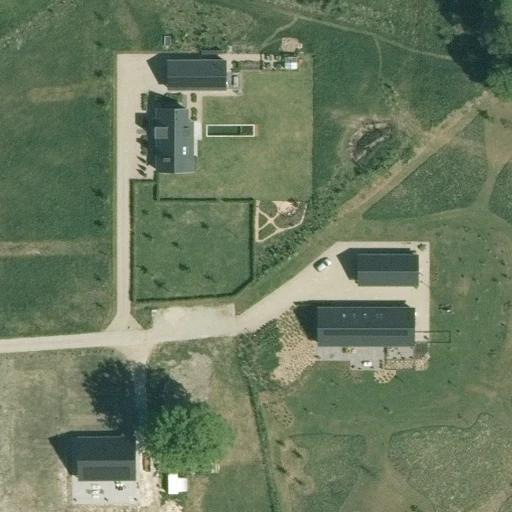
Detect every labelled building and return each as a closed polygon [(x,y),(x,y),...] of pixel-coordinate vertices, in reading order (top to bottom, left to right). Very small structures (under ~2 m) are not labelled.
[(169,62),(169,90),(187,90),(226,90),(226,62),(187,62),(169,62)] [(154,127),(154,138),(157,138),(157,158),(164,158),(164,160),(170,160),(170,158),(183,158),(183,141),(192,141),(192,123),(187,123),(187,110),(157,110),(157,127),(154,127)] [(359,257),(359,285),(377,285),(416,285),(416,257),(377,257),(359,257)] [(331,309),(331,345),(388,345),(388,333),(412,333),(412,309),(331,309)] [(85,460),(85,488),(141,488),(141,460),(85,460)]
